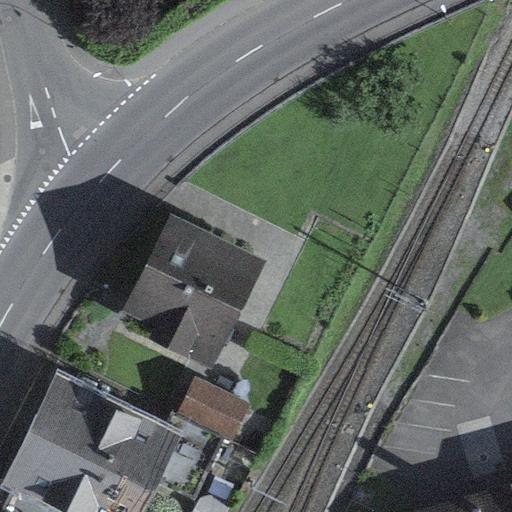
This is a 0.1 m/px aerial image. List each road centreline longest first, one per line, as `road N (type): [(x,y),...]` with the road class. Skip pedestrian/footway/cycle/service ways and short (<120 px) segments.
road 1 (primary): [(96,178),(205,79),(351,0)]
road 2 (residential): [(96,178),(46,92),(25,0)]
road 3 (primary): [(0,326),(96,178)]
